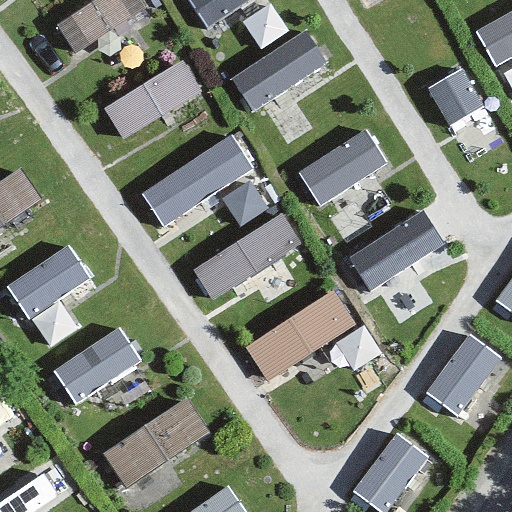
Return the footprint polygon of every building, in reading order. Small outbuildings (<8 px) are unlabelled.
[(147,0),(82,0),(57,17),(79,51),(150,4),(147,0)] [(192,0),(212,25),(244,0),(192,0)] [(496,58),(511,50),(511,0),(510,0),(476,16),(496,58)] [(253,105),(331,61),(309,22),(230,66),(253,105)] [(105,97),(122,130),(204,90),(187,56),(105,97)] [(460,59),(426,83),(453,119),(486,95),(460,59)] [(316,196),(391,162),(372,121),(298,155),(316,196)] [(164,219),(257,163),(234,126),(141,182),(164,219)] [(20,159),(0,172),(0,223),(44,192),(20,159)] [(411,195),(348,253),(390,298),(452,240),(411,195)] [(283,202),(195,261),(217,293),(305,235),(283,202)] [(6,277),(31,312),(92,268),(68,234),(6,277)] [(511,269),(496,293),(511,303),(511,269)] [(334,279),(247,338),(271,374),(359,316),(334,279)] [(119,316),(53,362),(79,398),(144,352),(119,316)] [(470,323),(423,378),(460,409),(507,354),(470,323)] [(122,478),(211,427),(191,391),(102,442),(122,478)] [(394,422),(351,482),(391,510),(433,450),(394,422)] [(168,511),(249,511),(235,480),(168,511)]
